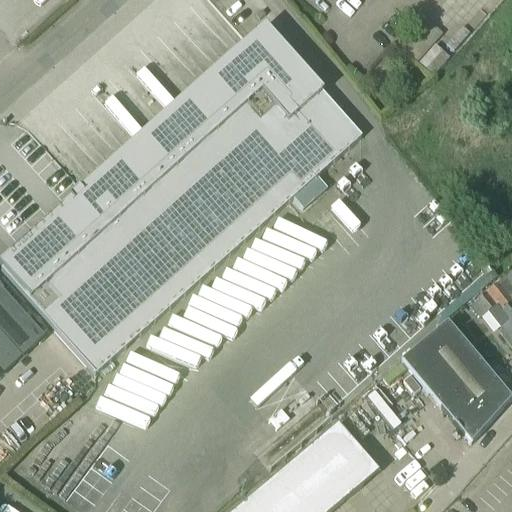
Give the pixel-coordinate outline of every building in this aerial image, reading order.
[(416,67),(441,37),(413,13),(406,22),(417,32),(399,52),(416,67)] [(72,210),(0,274),(0,275),(94,381),(361,142),(266,36),(252,49),(86,197),(82,201),(77,195),(67,204),(72,210)] [(168,37),(160,45),(185,71),(193,63),(168,37)] [(484,318),(487,316),(502,335),(511,348),(511,310),(510,307),(511,305),(511,302),(509,299),(511,296),(511,291),(503,281),(497,286),(485,296),(474,305),(484,318)] [(0,380),(43,342),(0,292),(0,380)] [(470,449),(510,404),(446,327),(401,366),(470,449)] [(67,370),(57,383),(74,395),(83,383),(67,370)] [(381,436),(363,419),(372,410),(357,396),(342,412),(357,426),(356,427),(373,444),(381,436)] [(377,397),(370,402),(395,433),(402,428),(377,397)] [(248,511),(334,511),(376,477),(336,430),(245,508),(248,511)] [(383,460),(388,467),(403,455),(397,448),(383,460)] [(82,511),(99,511),(133,481),(123,471),(121,472),(112,462),(71,499),(80,509),(82,511)] [(406,493),(425,481),(420,474),(401,485),(406,493)]
